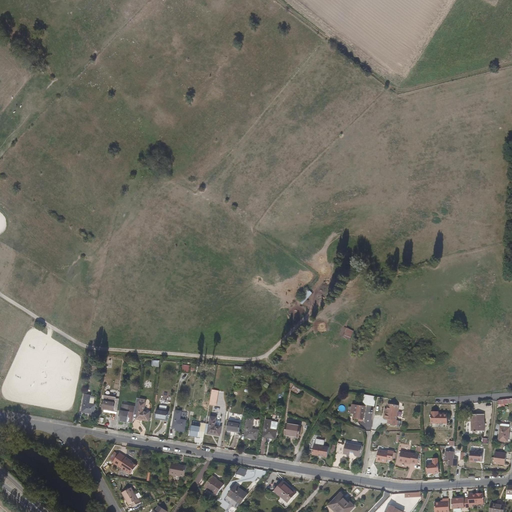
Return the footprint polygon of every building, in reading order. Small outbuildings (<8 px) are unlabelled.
[(308,289),(298,300),(302,304),(312,293),(308,289)] [(290,315),(298,306),(294,303),(287,312),(290,315)] [(350,340),(354,331),(346,328),(342,337),(350,340)] [(191,374),(192,367),(184,366),(183,373),(191,374)] [(216,405),(219,391),(212,390),(210,404),(216,405)] [(103,410),(117,412),(119,400),(117,399),(117,398),(105,396),(105,400),(104,400),(103,410)] [(96,415),(97,406),(91,405),(91,398),(86,398),(84,414),(96,415)] [(370,398),(369,404),(369,405),(377,406),(378,399),(370,398)] [(141,401),(137,400),(136,408),(135,418),(138,418),(138,420),(148,421),(150,413),(144,412),(145,405),(140,404),(141,401)] [(128,423),(134,424),(135,418),(136,408),(123,405),(122,412),(121,412),(119,422),(128,424),(128,423)] [(389,415),(387,415),(386,421),(391,422),(390,426),(399,427),(400,422),(398,422),(400,407),(390,405),(390,411),(389,415)] [(367,409),(357,407),(355,417),(353,416),(352,421),(365,423),(367,409)] [(168,424),(170,412),(157,410),(156,420),(163,421),(163,423),(168,424)] [(185,432),(187,422),(181,421),(183,413),(177,412),(174,430),(185,432)] [(450,415),(441,415),(433,415),(433,426),(450,426),(450,415)] [(257,441),(261,421),(257,420),(257,418),(253,417),(253,420),(249,419),(245,439),(257,441)] [(485,417),(474,417),(474,433),(486,433),(485,417)] [(211,425),(208,424),(206,435),(220,438),(221,428),(216,427),(217,420),(212,419),(211,425)] [(276,440),(279,424),(273,423),(273,422),(267,421),(264,438),(276,440)] [(239,434),(241,424),(230,422),(228,433),(239,434)] [(191,437),(205,439),(206,435),(208,424),(202,423),(202,427),(193,426),(191,437)] [(298,438),(300,428),(287,426),(285,436),(298,438)] [(511,430),(503,429),(502,442),(510,443),(511,430)] [(353,448),(353,446),(347,445),(345,456),(352,457),(352,455),(356,455),(356,457),(357,457),(357,458),(362,459),(364,447),(358,446),(357,449),(353,448)] [(315,456),(329,459),(331,449),(316,447),(315,456)] [(130,473),(135,464),(127,459),(128,458),(116,451),(110,461),(130,473)] [(390,459),(395,460),(396,453),(390,452),(390,453),(380,451),(378,462),(389,464),(390,462),(390,459)] [(402,464),(410,466),(411,464),(414,464),(420,465),(422,456),(404,452),(402,464)] [(453,468),(458,469),(459,461),(456,461),(456,453),(447,452),(446,463),(449,463),(449,467),(453,468)] [(485,454),(473,453),(472,464),(476,464),(476,463),(485,464),(485,454)] [(506,467),(507,456),(496,455),(495,466),(506,467)] [(185,475),(186,464),(171,462),(169,473),(185,475)] [(442,475),(442,465),(429,465),(429,475),(442,475)] [(225,487),(213,478),(205,490),(217,499),(225,487)] [(298,494),(284,483),(276,492),(290,504),(298,494)] [(230,497),(243,506),(250,496),(237,486),(230,497)] [(136,504),(130,493),(121,497),(127,509),(129,509),(131,511),(139,507),(138,504),(136,504)] [(350,501),(351,499),(345,493),(333,505),(339,511),(350,501)] [(484,497),(469,497),(470,501),(470,510),(474,510),(474,507),(485,507),(484,497)] [(470,510),(470,501),(465,501),(465,500),(453,500),(453,511),(470,510)] [(339,511),(338,511),(353,511),(357,508),(350,501),(339,511)] [(450,511),(450,502),(435,503),(436,511),(450,511)]
